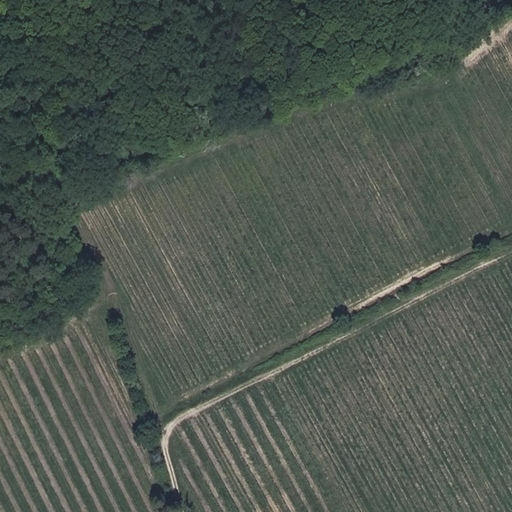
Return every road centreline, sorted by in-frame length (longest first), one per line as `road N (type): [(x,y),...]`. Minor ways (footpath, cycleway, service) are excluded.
road 1 (track): [(74,307),(166,435),(180,511)]
road 2 (track): [(0,345),(74,307),(64,230),(0,214)]
